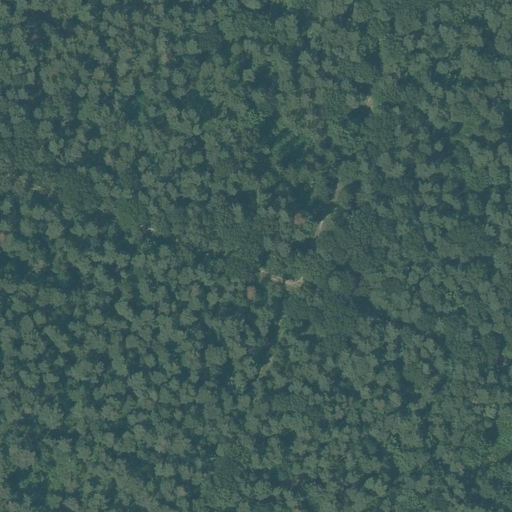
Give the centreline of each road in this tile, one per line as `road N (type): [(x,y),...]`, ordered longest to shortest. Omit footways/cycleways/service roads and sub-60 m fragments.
road 1 (track): [(511,363),(0,167)]
road 2 (track): [(205,511),(403,9)]
